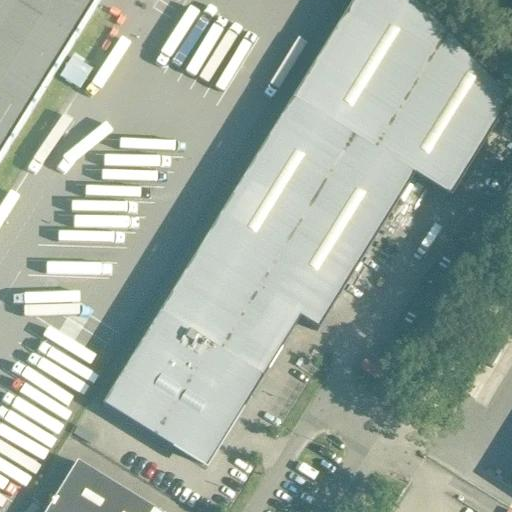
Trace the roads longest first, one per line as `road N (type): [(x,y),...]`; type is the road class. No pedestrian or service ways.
road 1 (unclassified): [(319,511),(372,426),(324,396),(254,511)]
road 2 (track): [(372,426),(403,427),(511,256)]
